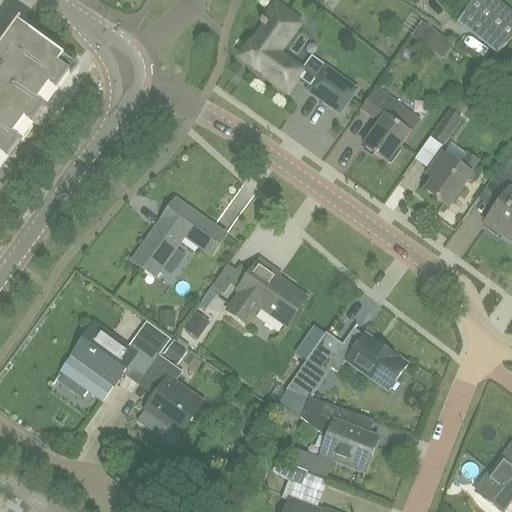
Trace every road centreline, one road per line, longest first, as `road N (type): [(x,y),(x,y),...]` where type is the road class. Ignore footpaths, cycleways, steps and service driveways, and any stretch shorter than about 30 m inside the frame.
road 1 (residential): [(488,341),(454,285),(273,155),(122,69)]
road 2 (tertiary): [(0,278),(111,123),(124,90),(122,69)]
road 3 (residential): [(415,511),(480,360)]
road 4 (residential): [(114,511),(87,482),(0,425)]
